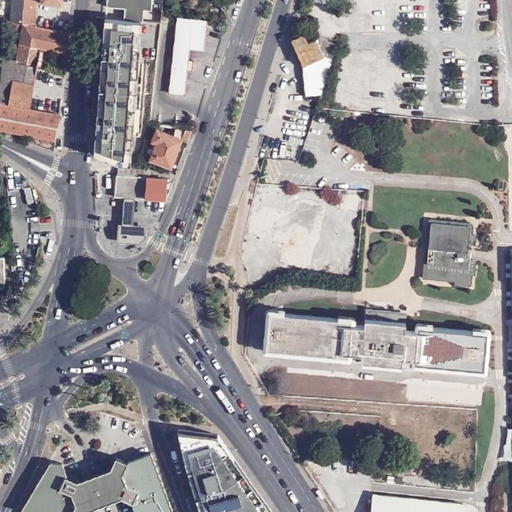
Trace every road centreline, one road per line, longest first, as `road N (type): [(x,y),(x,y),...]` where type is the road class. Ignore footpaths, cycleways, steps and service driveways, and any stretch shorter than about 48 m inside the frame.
road 1 (primary): [(196,274),(284,0)]
road 2 (primary): [(254,0),(191,193)]
road 3 (secondary): [(252,438),(210,338),(196,274)]
road 4 (tertiary): [(78,170),(83,0)]
road 5 (secondary): [(252,438),(168,310)]
road 6 (residential): [(146,371),(198,511)]
road 7 (residential): [(113,511),(95,473),(45,408)]
